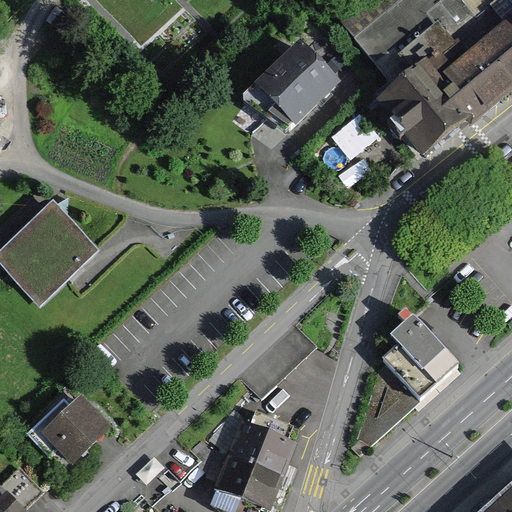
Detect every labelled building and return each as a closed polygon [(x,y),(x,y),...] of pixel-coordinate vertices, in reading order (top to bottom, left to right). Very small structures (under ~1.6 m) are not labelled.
[(511,0),(371,0),(343,23),(393,86),(428,58),(432,62),(443,53),(454,66),(511,19),(511,0)] [(393,93),(384,101),(395,115),(391,119),(405,136),(408,133),(425,155),(471,118),(474,121),(511,90),(511,19),(454,66),(443,53),(432,62),(428,58),(393,86),(389,88),(393,93)] [(257,94),(290,128),(338,84),(305,49),(257,94)] [(333,166),(354,187),(365,175),(344,155),(333,166)] [(104,258),(54,202),(0,251),(0,262),(44,311),(104,258)] [(362,441),(370,450),(460,367),(409,312),(401,319),(406,325),(392,339),(401,349),(379,369),(362,441)] [(84,401),(45,436),(75,469),(114,434),(84,401)] [(252,416),(234,460),(284,480),(302,436),(252,416)] [(234,460),(216,503),(238,511),(271,511),(284,480),(234,460)] [(158,511),(143,496),(125,511),(158,511)] [(511,511),(511,507),(505,500),(490,511),(511,511)] [(0,511),(17,511),(8,501),(0,507),(0,511)]
